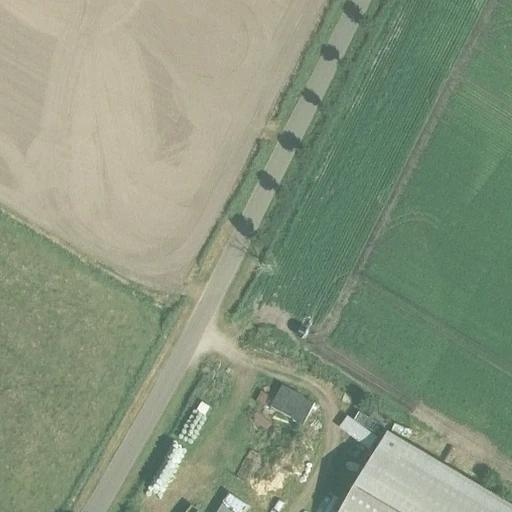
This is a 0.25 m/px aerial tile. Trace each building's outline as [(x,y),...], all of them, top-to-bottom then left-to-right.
[(309,235),(321,211),(310,205),(297,229),(309,235)] [(373,446),(386,422),(361,409),(348,433),(373,446)] [(511,511),(511,507),(389,434),(341,511),(511,511)] [(246,511),(250,507),(229,493),(217,511),(246,511)] [(194,511),(215,511),(217,509),(201,498),(193,511),(194,511)]
